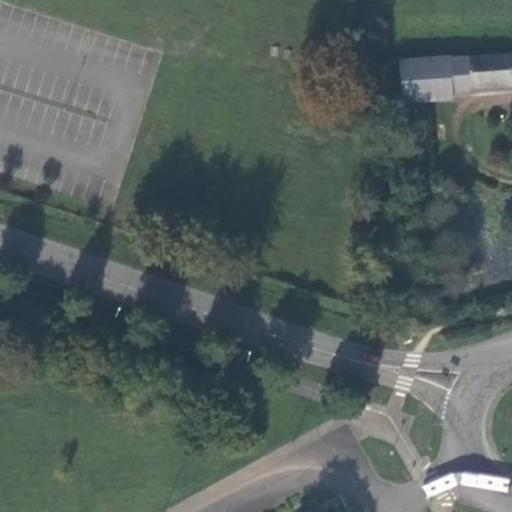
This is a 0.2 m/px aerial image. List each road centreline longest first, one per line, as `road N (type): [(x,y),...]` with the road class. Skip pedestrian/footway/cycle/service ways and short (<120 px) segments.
road 1 (secondary): [(0,241),(346,361)]
road 2 (secondary): [(497,367),(346,361)]
road 3 (secondary): [(346,361),(463,419)]
